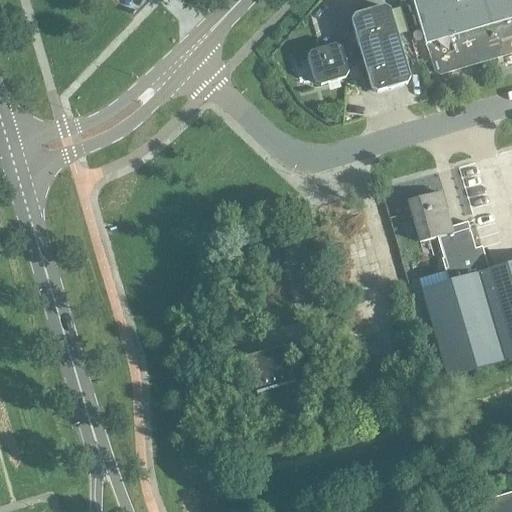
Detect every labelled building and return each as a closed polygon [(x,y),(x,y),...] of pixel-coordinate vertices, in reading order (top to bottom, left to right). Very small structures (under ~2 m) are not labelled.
[(511,0),(411,0),(425,47),(427,47),(434,74),(439,76),(494,60),(506,56),(509,52),(511,50),(511,0)] [(346,66),(362,61),(371,92),(377,95),(406,86),(410,80),(390,12),(384,8),(354,17),(350,23),(359,54),(343,58),(341,50),(335,47),(310,54),(307,60),(314,84),(320,88),(345,80),(348,74),(346,66)] [(437,239),(443,260),(443,261),(475,251),(474,249),(467,224),(450,229),(440,194),(408,204),(419,244),(437,239)] [(475,251),(443,261),(443,260),(441,261),(448,284),(421,291),(447,380),(511,360),(511,264),(489,272),(481,247),(474,249),(475,251)] [(281,353),(250,361),(260,393),(256,394),(256,396),(260,395),(264,409),(295,400),(291,386),(295,385),(294,383),(290,384),(281,353)] [(511,511),(511,494),(487,502),(490,511),(511,511)] [(490,511),(487,502),(452,511),(490,511)]
